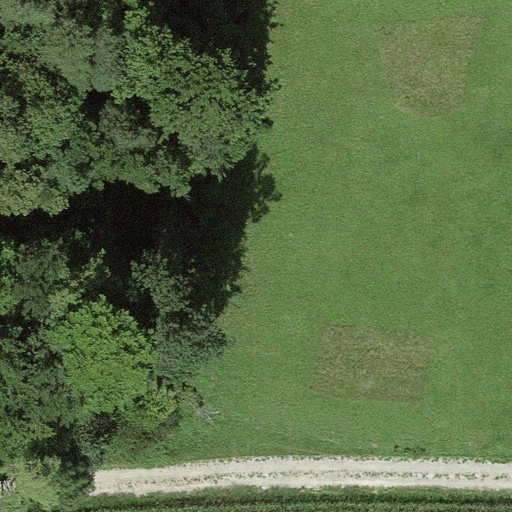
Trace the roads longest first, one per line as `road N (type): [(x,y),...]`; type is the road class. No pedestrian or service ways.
road 1 (track): [(511,475),(355,473),(0,491)]
road 2 (track): [(221,0),(220,214),(177,480)]
